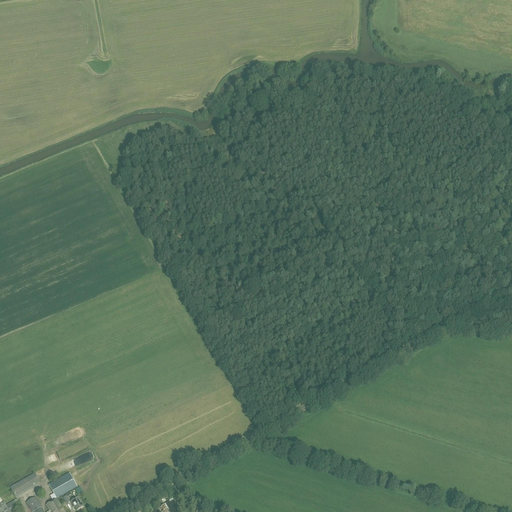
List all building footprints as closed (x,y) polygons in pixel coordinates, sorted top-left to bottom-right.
[(80,461),(70,465),(72,470),(82,467),(80,461)] [(59,469),(61,475),(70,472),(68,466),(59,469)] [(64,511),(62,508),(57,498),(77,487),(69,473),(49,485),(54,494),(50,496),(53,501),(46,505),(50,511),(48,511),(44,511),(36,497),(26,502),(31,511),(64,511)] [(11,488),(15,496),(39,482),(35,474),(11,488)] [(77,511),(84,507),(78,497),(71,501),(74,507),(75,507),(77,511)] [(0,511),(10,511),(21,506),(17,499),(6,505),(4,502),(0,503),(0,511)] [(180,511),(178,507),(179,507),(177,504),(176,505),(174,500),(170,502),(169,502),(165,504),(161,506),(162,507),(159,509),(160,511),(164,511),(169,510),(169,511),(180,511)]
